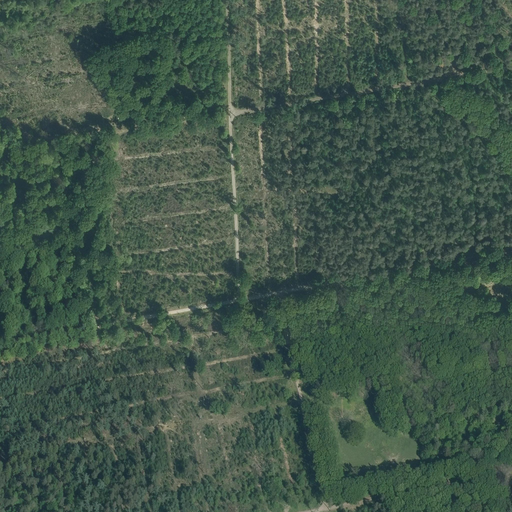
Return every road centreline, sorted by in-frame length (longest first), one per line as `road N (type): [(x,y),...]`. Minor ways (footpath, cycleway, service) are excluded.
road 1 (track): [(511,249),(0,343)]
road 2 (track): [(226,0),(241,299)]
road 3 (track): [(271,293),(327,508)]
road 4 (track): [(511,469),(312,511)]
